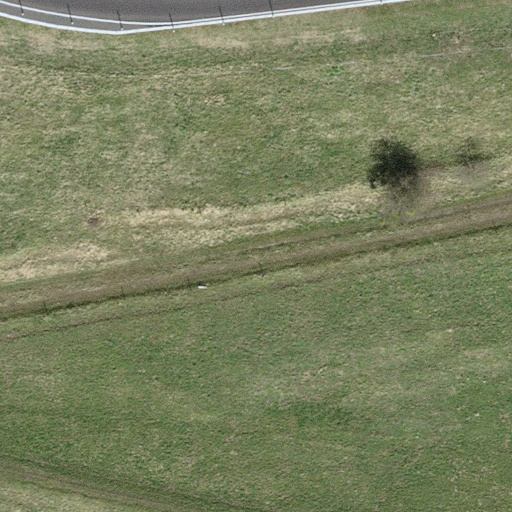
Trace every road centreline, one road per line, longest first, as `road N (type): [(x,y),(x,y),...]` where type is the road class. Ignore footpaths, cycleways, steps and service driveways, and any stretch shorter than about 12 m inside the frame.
road 1 (track): [(0,300),(511,201)]
road 2 (track): [(227,511),(0,458)]
